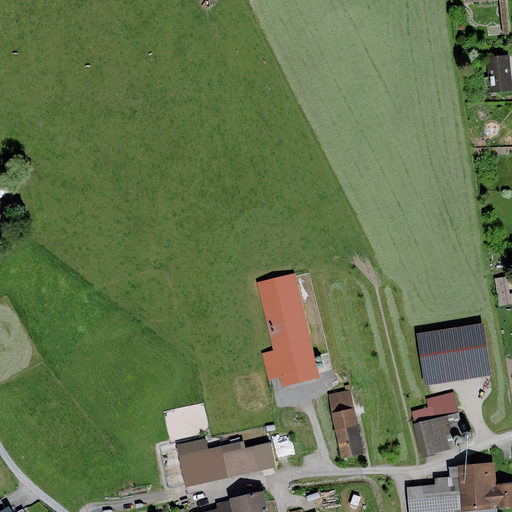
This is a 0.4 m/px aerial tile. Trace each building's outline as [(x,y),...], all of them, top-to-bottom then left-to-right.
[(509,33),(505,0),(499,0),(503,34),(509,33)] [(511,90),(508,56),(487,58),(491,94),(511,91),(511,90)] [(491,121),(485,124),(482,130),(485,136),(492,139),(498,136),(500,129),(497,123),(491,121)] [(0,193),(2,196),(14,188),(7,176),(0,179),(0,193)] [(294,273),(256,283),(273,350),(262,353),(267,380),(280,378),(282,386),(319,378),(294,273)] [(506,277),(495,278),(499,307),(511,304),(511,293),(508,294),(506,277)] [(482,323),(416,333),(423,386),(493,377),(482,323)] [(327,395),(334,430),(357,425),(350,390),(327,395)] [(459,412),(454,392),(425,399),(427,408),(411,412),(415,423),(459,412)] [(459,412),(415,423),(423,456),(450,449),(446,437),(466,432),(460,411),(459,412)] [(357,425),(334,430),(340,459),(363,454),(357,425)] [(464,442),(466,442),(467,441),(468,440),(469,439),(469,437),(469,436),(468,435),(467,434),(466,433),(464,433),(463,434),(462,434),(461,435),(460,437),(460,438),(461,440),(462,441),(463,442),(464,442)] [(456,444),(457,444),(459,443),(459,442),(460,441),(460,440),(460,438),(459,437),(458,436),(457,436),(456,436),(454,436),(453,437),(452,438),(452,439),(452,441),(452,442),(453,443),(454,444),(456,444)] [(206,440),(177,446),(186,486),(274,467),(268,443),(245,448),(244,442),(208,450),(206,440)] [(437,488),(409,490),(410,511),(503,511),(511,511),(511,485),(496,487),(494,466),(460,468),(461,481),(437,482),(437,488)] [(228,498),(230,506),(231,511),(267,511),(263,490),(228,498)]
